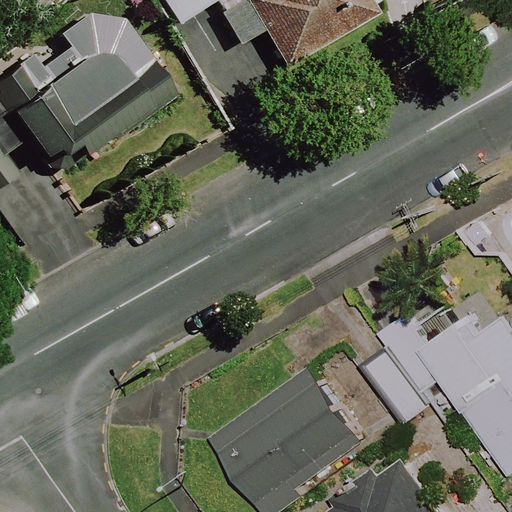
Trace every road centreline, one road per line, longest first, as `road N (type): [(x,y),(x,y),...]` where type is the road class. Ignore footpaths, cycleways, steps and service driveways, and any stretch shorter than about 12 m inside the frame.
road 1 (tertiary): [(0,380),(511,81)]
road 2 (residential): [(0,409),(74,511)]
